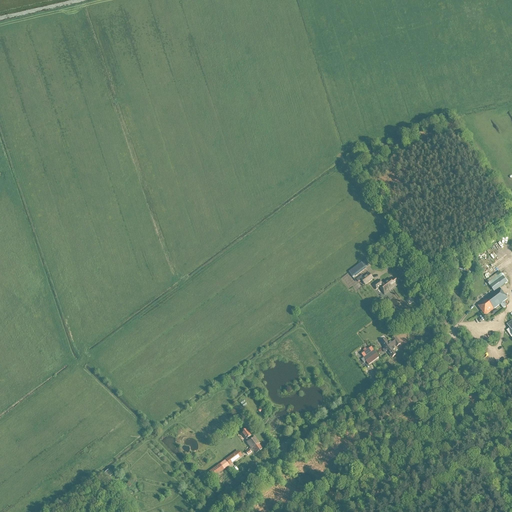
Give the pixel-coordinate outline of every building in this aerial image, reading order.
[(498,261),(502,257),(496,250),(492,255),(498,261)] [(366,269),(371,266),(367,260),(362,264),(366,269)] [(365,285),(373,279),(368,272),(360,278),(365,285)] [(485,316),(507,300),(499,289),(508,283),(503,277),(490,286),(495,293),(477,306),(485,316)] [(397,284),(398,283),(395,279),(391,281),(389,279),(383,283),(384,284),(383,285),(379,280),(373,285),(376,290),(380,287),(385,294),(398,285),(397,284)] [(394,350),(395,348),(394,347),(396,345),(397,347),(401,344),(395,337),(392,340),(392,341),(389,343),(386,339),(380,343),(390,357),(391,356),(392,358),(396,355),(393,351),(394,350)] [(369,365),(379,358),(374,351),(371,347),(361,354),(364,358),(364,359),(362,360),(364,363),(366,362),(369,365)] [(258,445),(259,444),(254,437),(249,441),(247,439),(251,437),(246,430),(241,434),(246,440),(247,442),(246,443),(251,449),(246,453),(248,455),(254,451),(256,454),(262,449),(258,445)] [(238,452),(226,461),(229,466),(241,457),(238,452)] [(209,473),(213,478),(224,471),(223,470),(226,468),(223,464),(220,465),(209,473)]
